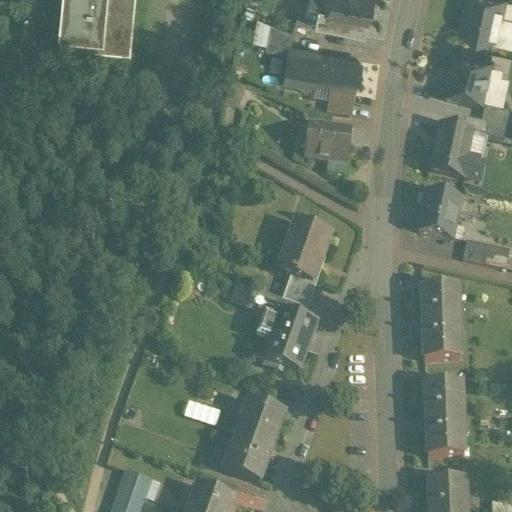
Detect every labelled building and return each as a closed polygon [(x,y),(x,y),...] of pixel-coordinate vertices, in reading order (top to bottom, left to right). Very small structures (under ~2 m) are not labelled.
[(59,0),(56,35),(86,37),(85,49),(128,53),(133,0),(59,0)] [(371,0),(329,0),(327,13),(317,11),(314,29),(363,38),(364,37),(362,37),(365,23),(366,24),(371,0)] [(506,0),(468,0),(462,33),(496,39),(495,43),(511,45),(511,1),(507,0),(506,0)] [(269,23),(256,18),(252,42),(265,45),(269,23)] [(293,33),(269,23),(265,45),(265,50),(287,54),(288,49),(289,49),(293,33)] [(359,63),(317,56),(317,54),(289,49),(288,49),(287,54),(281,88),(310,93),(311,89),(330,92),(342,94),(353,96),(359,63)] [(491,64),(455,56),(446,102),(481,110),(491,64)] [(244,84),(230,76),(224,104),(240,107),(244,84)] [(342,94),(330,92),(328,103),(340,105),(342,94)] [(340,105),(328,103),(326,116),(349,119),(353,96),(342,94),(340,105)] [(511,115),(489,110),(486,124),(511,130),(511,122),(511,115)] [(511,130),(486,124),(483,138),(508,143),(508,141),(511,130)] [(350,132),(308,126),(304,159),(328,162),(326,174),(343,176),(345,164),(350,132)] [(472,133),(440,128),(433,175),(481,183),(484,164),(467,162),(472,133)] [(475,204),(426,193),(418,234),(466,244),(466,243),(451,240),(456,217),(472,220),(475,204)] [(329,238),(295,226),(285,253),(319,265),(329,238)] [(509,252),(466,243),(466,244),(462,262),(505,271),(509,252)] [(319,265),(285,253),(278,274),(290,279),(311,286),(319,265)] [(311,286),(290,279),(281,303),(285,304),(302,310),(311,286)] [(456,290),(420,291),(422,329),(458,328),(456,290)] [(281,303),(251,292),(244,312),(263,318),(264,317),(277,322),(280,315),(281,315),(285,304),(281,303)] [(281,315),(280,315),(277,322),(264,317),(263,318),(256,339),(270,343),(263,363),(297,375),(298,374),(297,374),(305,353),(305,354),(306,352),(305,352),(313,328),(314,328),(314,327),(281,315)] [(458,328),(422,329),(423,364),(459,363),(458,328)] [(460,386),(423,388),(425,425),(461,424),(460,386)] [(283,416),(247,404),(235,439),(271,452),(273,447),(272,447),(283,416)] [(461,424),(425,425),(426,461),(463,459),(461,424)] [(271,452),(235,439),(223,474),(258,486),(269,456),(271,452)] [(126,474),(114,508),(125,511),(138,511),(149,482),(126,474)] [(464,511),(463,483),(427,485),(428,511),(464,511)] [(228,511),(233,502),(199,490),(190,511),(228,511)]
